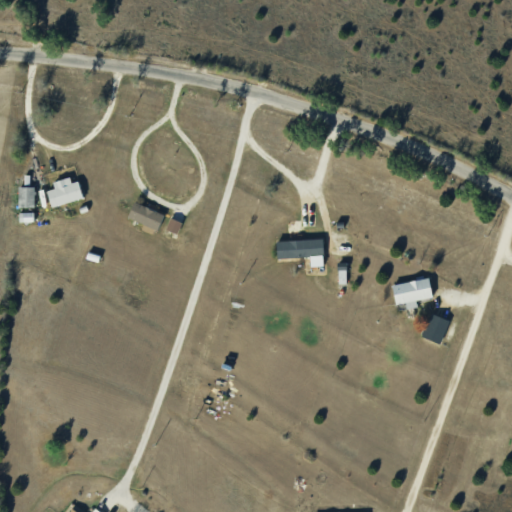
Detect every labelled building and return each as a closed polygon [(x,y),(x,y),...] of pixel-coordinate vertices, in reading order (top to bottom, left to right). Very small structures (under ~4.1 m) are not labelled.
[(55,188),(47,190),(53,207),(82,198),(74,175),(53,182),(55,188)] [(35,186),(19,186),(19,207),(35,207),(35,186)] [(128,217),(158,230),(165,214),(135,201),(128,217)] [(177,233),(182,222),(171,217),(166,229),(177,233)] [(277,257),(324,256),(323,239),(277,240),(277,257)] [(393,284),(396,304),(406,302),(407,308),(418,306),(416,300),(433,297),(429,278),(393,284)] [(441,344),(450,320),(431,313),(422,337),(441,344)]
